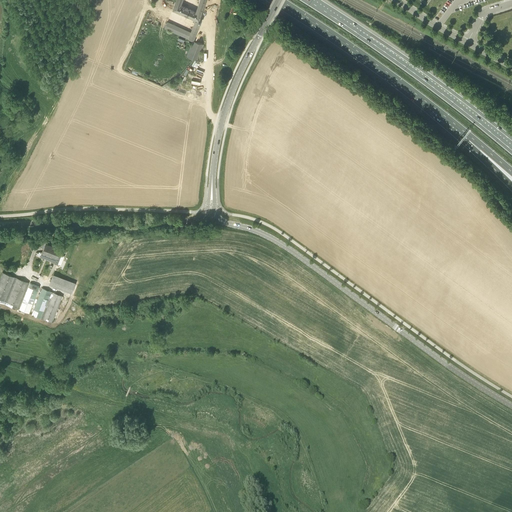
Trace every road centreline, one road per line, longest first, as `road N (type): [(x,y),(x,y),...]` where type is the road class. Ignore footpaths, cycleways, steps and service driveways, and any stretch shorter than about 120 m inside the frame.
road 1 (tertiary): [(511,405),(273,239),(211,214)]
road 2 (motorway): [(511,150),(306,0)]
road 3 (motorway): [(279,0),(471,137)]
road 4 (unknown): [(207,103),(120,69),(146,6),(186,21)]
road 5 (tertiary): [(195,222),(0,225)]
road 6 (tertiary): [(221,122),(278,0)]
